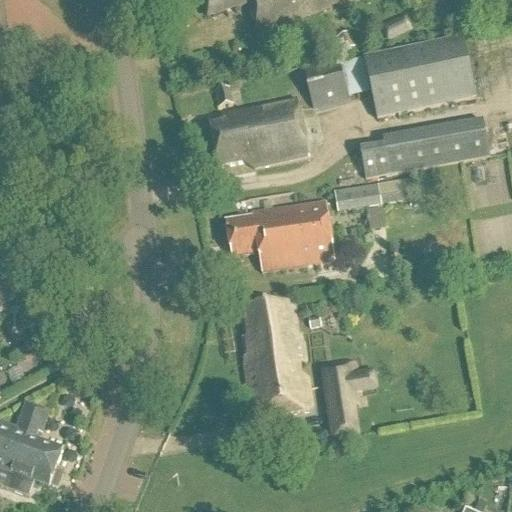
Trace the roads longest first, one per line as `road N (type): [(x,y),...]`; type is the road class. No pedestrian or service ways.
road 1 (tertiary): [(100,511),(148,354),(146,244)]
road 2 (tertiary): [(146,244),(124,72),(102,0)]
road 3 (residential): [(0,268),(146,244)]
